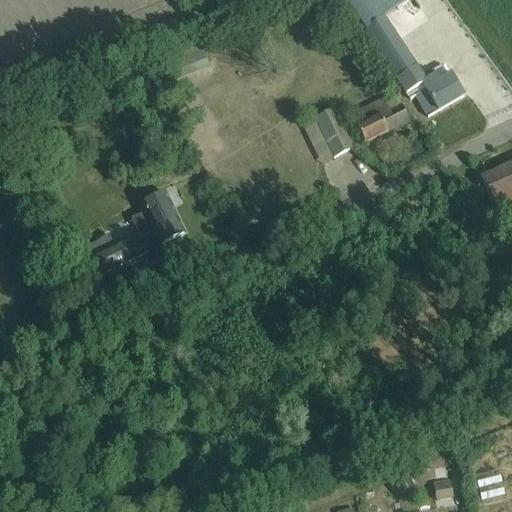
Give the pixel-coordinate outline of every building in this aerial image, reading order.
[(211,0),(224,17),(260,0),(341,0),(364,34),(396,83),(409,104),(415,100),(428,121),(463,100),(446,69),(441,69),(423,79),(384,22),(413,0),(211,0)] [(164,64),(173,86),(209,70),(200,49),(164,64)] [(132,91),(146,84),(140,72),(125,79),(132,91)] [(409,125),(395,96),(350,118),(364,147),(409,125)] [(353,153),(334,113),(314,123),(333,162),(333,163),(353,153)] [(314,123),(302,129),(321,168),(333,162),(314,123)] [(166,128),(140,141),(146,153),(172,140),(166,128)] [(498,216),(511,208),(511,167),(480,183),(498,216)] [(115,249),(108,237),(87,252),(91,261),(89,262),(98,280),(184,239),(164,196),(139,208),(143,216),(131,222),(138,238),(115,249)] [(500,474),(475,480),(480,504),(505,499),(500,474)] [(448,484),(433,487),(436,504),(452,502),(448,484)]
